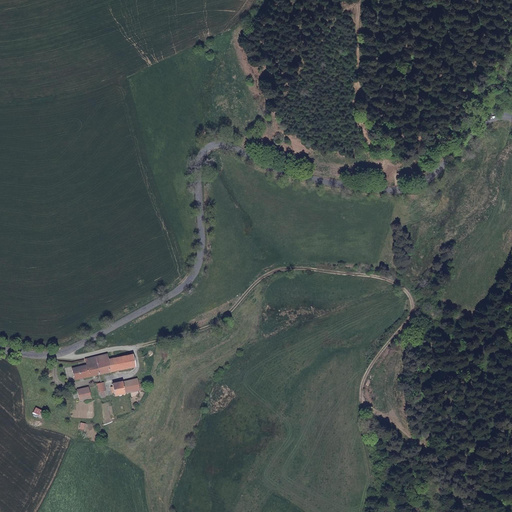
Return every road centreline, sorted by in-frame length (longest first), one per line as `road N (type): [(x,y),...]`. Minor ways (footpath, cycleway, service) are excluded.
road 1 (track): [(50,351),(75,359),(208,329),(262,277),(288,268),(375,275),(414,305),(369,371),(367,403),(460,482),(511,507)]
road 2 (tertiary): [(0,347),(30,354),(71,349),(186,283),(199,258),(198,159),(208,147),(225,147),(279,175),(399,187),(431,174),(479,124),(511,117)]
road 3 (track): [(399,187),(363,147),(368,0)]
